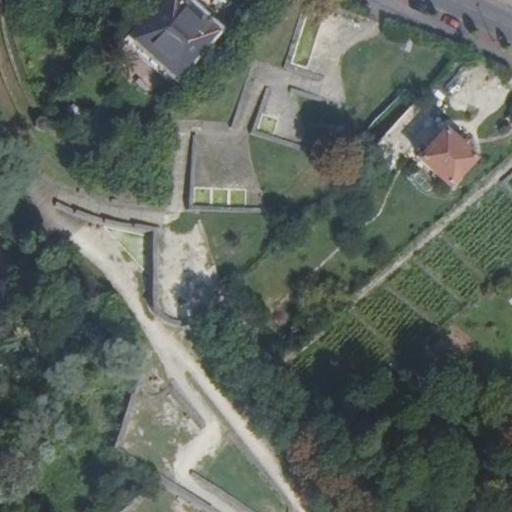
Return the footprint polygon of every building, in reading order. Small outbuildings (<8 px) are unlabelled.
[(215,36),(174,0),(173,0),(134,42),(174,79),(215,36)] [(272,90),(265,133),(302,139),(308,95),(272,90)] [(425,117),(414,106),(397,126),(408,136),(425,117)] [(44,123),(38,122),(34,126),(34,131),(37,135),(44,136),(48,131),(48,126),(44,123)] [(472,160),(443,134),(418,160),(447,188),(472,160)]
